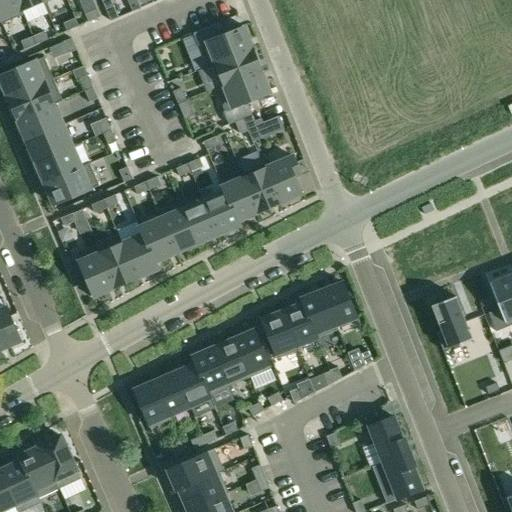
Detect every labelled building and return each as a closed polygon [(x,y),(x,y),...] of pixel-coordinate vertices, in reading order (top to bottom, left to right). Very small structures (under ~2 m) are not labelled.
[(16,0),(0,0),(0,19),(2,24),(23,15),(16,0)] [(22,10),(42,1),(41,0),(16,0),(23,15),(24,14),(22,10)] [(136,0),(132,0),(128,2),(133,12),(141,8),(136,0)] [(114,8),(106,11),(111,21),(119,18),(114,8)] [(97,9),(85,14),(89,22),(100,17),(97,9)] [(75,18),(64,24),(67,31),(79,26),(75,18)] [(203,44),(211,66),(252,50),(244,28),(221,36),(216,24),(193,33),(198,46),(203,44)] [(32,37),(35,46),(47,41),(43,32),(32,37)] [(35,46),(32,37),(21,41),(24,50),(35,46)] [(76,50),(71,38),(63,42),(68,53),(76,50)] [(220,87),(261,71),(252,50),(211,66),(220,87)] [(0,79),(8,99),(53,79),(44,57),(34,62),(0,76),(0,79)] [(261,71),(220,87),(220,88),(224,86),(233,107),(224,111),(229,125),(236,122),(244,119),(252,116),(247,102),(269,93),(261,71)] [(85,91),(93,87),(88,76),(80,79),(85,91)] [(8,99),(17,120),(62,100),(58,91),(53,79),(8,99)] [(98,99),(93,87),(85,91),(90,102),(98,99)] [(181,88),(173,92),(178,103),(186,100),(181,88)] [(63,101),(62,100),(17,120),(26,141),(63,125),(54,105),(63,101)] [(252,116),(244,119),(248,131),(253,142),(261,139),(252,116)] [(98,121),(103,133),(111,130),(106,118),(98,121)] [(244,119),(236,122),(240,134),(248,131),(244,119)] [(63,125),(26,141),(35,162),(72,147),(63,125)] [(111,130),(103,133),(108,145),(116,141),(111,130)] [(203,142),(207,150),(218,145),(215,137),(203,142)] [(72,147),(35,162),(45,183),(90,164),(89,163),(80,167),(72,147)] [(256,151),(237,160),(243,173),(242,174),(258,212),(280,203),(263,165),(262,165),(256,151)] [(264,164),(263,165),(280,203),(301,193),(294,177),(301,174),(293,157),(266,169),(264,164)] [(199,159),(188,164),(191,172),(203,167),(199,159)] [(90,164),(45,183),(54,205),(89,190),(99,186),(90,164)] [(191,172),(188,164),(176,169),(179,177),(191,172)] [(132,179),(127,167),(119,171),(124,182),(132,179)] [(223,187),(239,225),(240,225),(238,221),(258,212),(242,174),(241,174),(243,178),(223,187)] [(145,182),(149,190),(161,185),(157,177),(145,182)] [(137,195),(149,190),(145,182),(134,187),(137,195)] [(239,225),(223,187),(222,187),(224,192),(203,201),(218,234),(239,225)] [(115,195),(103,200),(106,208),(118,203),(115,195)] [(106,208),(103,200),(91,205),(95,213),(106,208)] [(197,244),(218,234),(203,201),(182,210),(197,244)] [(182,210),(161,219),(176,253),(197,244),(182,210)] [(64,226),(76,221),(72,213),(61,218),(64,226)] [(161,219),(140,228),(157,269),(158,268),(155,261),(176,253),(161,219)] [(136,278),(157,269),(140,228),(139,228),(142,235),(122,244),(136,278)] [(93,296),(115,287),(97,244),(75,254),(82,271),(83,271),(93,296)] [(97,244),(115,287),(136,278),(122,244),(101,253),(97,244)] [(499,309),(488,313),(496,331),(511,325),(511,275),(489,283),(499,309)] [(343,283),(322,291),(337,330),(338,329),(336,325),(357,317),(343,283)] [(322,291),(301,299),(317,338),(337,330),(322,291)] [(456,297),(431,306),(441,331),(436,333),(443,350),(472,339),(456,297)] [(283,312),(298,350),(299,350),(297,346),(317,338),(301,299),(302,304),(283,312)] [(6,307),(0,309),(0,352),(2,356),(2,355),(0,350),(0,349),(21,341),(6,307)] [(298,350),(283,312),(261,320),(276,359),(298,350)] [(233,339),(250,378),(270,369),(254,330),(233,339)] [(250,378),(233,339),(213,348),(229,386),(250,378)] [(229,386),(213,348),(192,357),(210,398),(211,397),(210,395),(229,386)] [(365,366),(373,361),(369,350),(360,354),(365,366)] [(175,373),(190,407),(210,398),(192,357),(195,364),(175,373)] [(329,370),(334,382),(342,378),(337,366),(329,370)] [(326,387),(334,382),(329,370),(322,375),(326,387)] [(175,373),(155,381),(171,420),(172,419),(170,415),(190,407),(175,373)] [(171,420),(155,381),(134,390),(150,429),(171,420)] [(496,383),(485,387),(488,395),(499,390),(496,383)] [(297,387),(289,391),(294,403),(302,399),(297,387)] [(279,392),(268,398),(272,406),(283,400),(279,392)] [(260,402),(248,408),(253,416),(264,410),(260,402)] [(369,426),(383,462),(410,452),(405,441),(403,442),(393,416),(369,426)] [(234,422),(222,427),(226,435),(238,430),(234,422)] [(213,431),(202,436),(206,444),(217,439),(213,431)] [(334,433),(326,436),(331,448),(339,445),(334,433)] [(248,435),(240,438),(244,450),(253,447),(248,435)] [(39,446),(59,489),(81,479),(60,436),(47,442),(47,441),(42,444),(39,446)] [(206,444),(202,436),(191,441),(194,449),(206,444)] [(180,441),(169,446),(174,458),(185,453),(180,441)] [(31,451),(19,457),(40,503),(41,503),(39,498),(59,489),(39,446),(38,446),(39,447),(36,448),(31,450),(31,451)] [(177,490),(224,470),(215,449),(168,469),(177,490)] [(414,464),(410,452),(383,462),(398,499),(422,490),(412,465),(414,464)] [(0,470),(0,471),(19,511),(21,511),(40,503),(19,457),(18,457),(20,461),(8,467),(8,466),(3,469),(0,470)] [(252,468),(256,480),(265,477),(260,465),(252,468)] [(179,490),(187,509),(228,492),(220,473),(224,471),(224,470),(177,490),(177,491),(179,490)] [(0,511),(15,504),(18,511),(19,511),(0,471),(0,511)] [(265,477),(256,480),(261,491),(269,488),(265,477)] [(228,492),(187,509),(188,511),(231,511),(224,495),(229,493),(228,492)] [(511,511),(511,495),(501,499),(505,511),(511,511)] [(414,501),(417,509),(429,505),(426,497),(414,501)] [(360,500),(352,503),(355,511),(364,511),(365,511),(360,500)]
